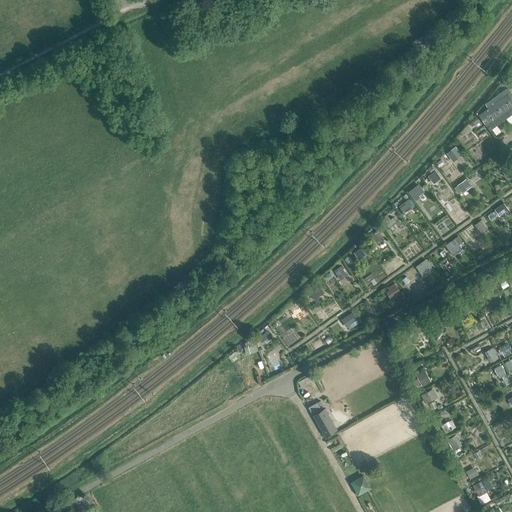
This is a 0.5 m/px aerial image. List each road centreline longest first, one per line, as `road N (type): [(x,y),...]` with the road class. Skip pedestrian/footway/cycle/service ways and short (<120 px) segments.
road 1 (unclassified): [(511,256),(285,379)]
road 2 (unclassified): [(285,379),(86,487)]
road 3 (unclassified): [(361,511),(285,379)]
